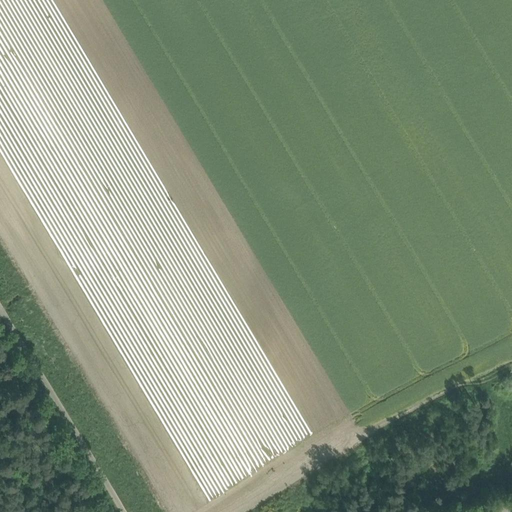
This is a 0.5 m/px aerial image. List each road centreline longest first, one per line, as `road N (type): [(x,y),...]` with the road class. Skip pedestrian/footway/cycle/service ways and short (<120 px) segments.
road 1 (track): [(230,511),(511,350)]
road 2 (unclassified): [(0,305),(118,511)]
